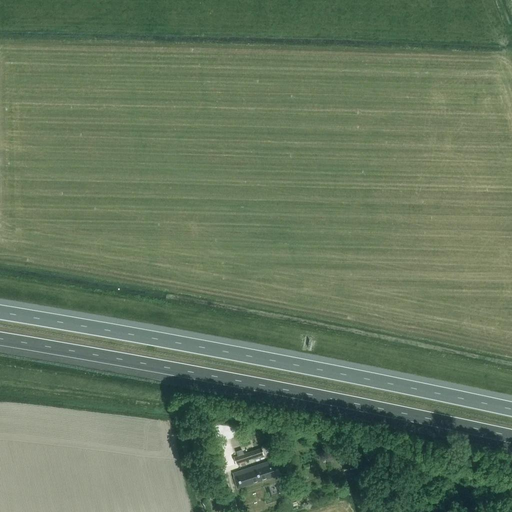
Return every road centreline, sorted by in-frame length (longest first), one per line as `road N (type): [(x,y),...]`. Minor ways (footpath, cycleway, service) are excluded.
road 1 (motorway): [(511,409),(0,311)]
road 2 (motorway): [(0,339),(511,436)]
